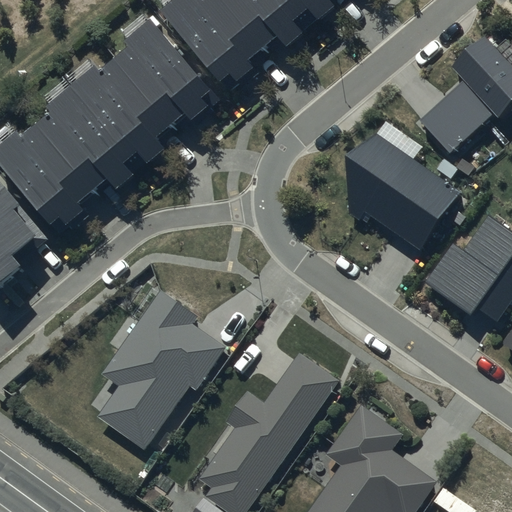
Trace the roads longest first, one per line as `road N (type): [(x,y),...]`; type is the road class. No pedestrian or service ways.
road 1 (residential): [(511,409),(285,245),(270,205)]
road 2 (residential): [(270,205),(158,222),(0,345)]
road 3 (residential): [(270,205),(274,165),(296,135),(459,0)]
